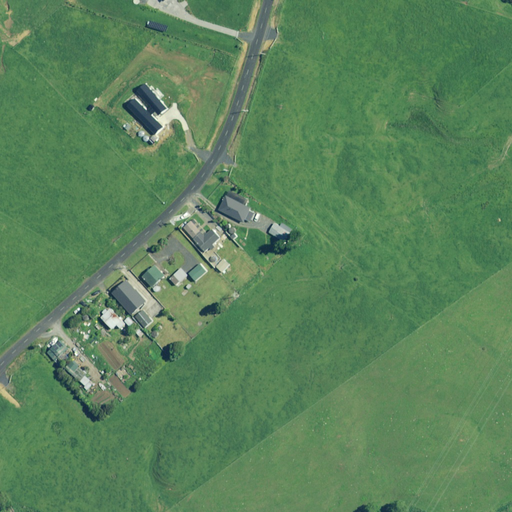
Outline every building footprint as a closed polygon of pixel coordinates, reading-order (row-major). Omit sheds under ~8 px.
[(248,201),(228,190),(226,195),(218,209),(243,222),(244,220),(249,222),(254,213),(249,211),(250,208),(245,206),(248,201)] [(205,236),(192,221),(184,228),(208,255),(216,248),(213,245),(220,238),(212,230),(205,236)] [(230,265),(224,259),(217,267),(223,273),(230,265)] [(206,272),(200,264),(189,274),(195,281),(206,272)] [(165,276),(154,265),(143,276),(153,287),(165,276)] [(188,275),(181,268),(171,278),(177,285),(188,275)] [(146,301),(125,280),(112,292),(132,314),(146,301)] [(126,323),(124,320),(112,308),(108,311),(106,308),(102,312),(104,315),(102,317),(113,329),(118,325),(121,328),(126,323)] [(153,321),(144,310),(135,317),(145,328),(153,321)] [(124,320),(126,323),(130,327),(135,322),(129,316),(124,320)] [(68,348),(60,340),(47,352),(55,360),(68,348)] [(87,374),(73,360),(65,367),(80,382),(87,374)]
